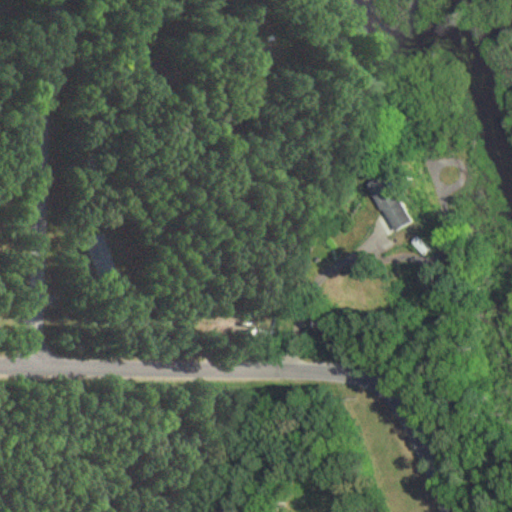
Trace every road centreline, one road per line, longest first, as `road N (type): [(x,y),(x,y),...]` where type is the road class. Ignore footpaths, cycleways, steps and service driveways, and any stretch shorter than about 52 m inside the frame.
road 1 (residential): [(453,511),(422,427),(356,377),(0,364)]
road 2 (residential): [(37,366),(39,107),(62,0)]
